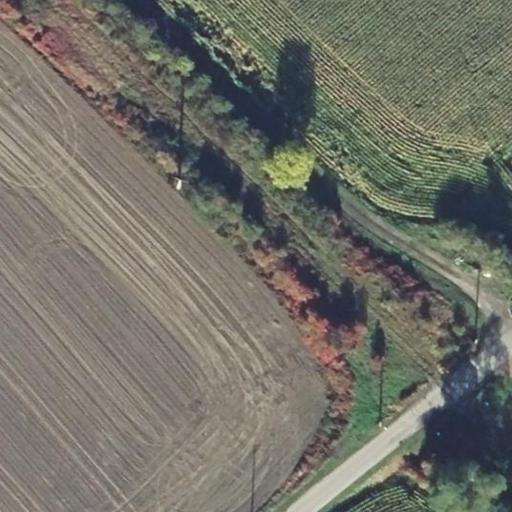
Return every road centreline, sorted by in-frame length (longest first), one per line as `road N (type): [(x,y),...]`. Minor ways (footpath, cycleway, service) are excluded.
road 1 (track): [(136,0),(334,195),(511,320)]
road 2 (unclassified): [(511,343),(301,511)]
